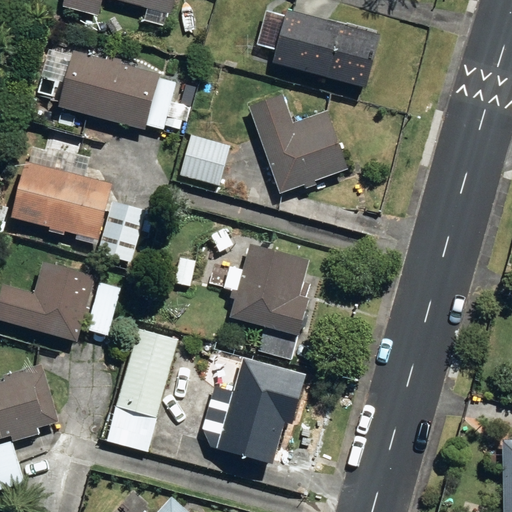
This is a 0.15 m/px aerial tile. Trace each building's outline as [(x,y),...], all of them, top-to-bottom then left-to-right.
[(143,21),(163,25),(166,14),(170,16),(173,0),(63,0),(62,7),(97,16),(101,0),(113,0),(147,9),(143,21)] [(272,64),(366,89),(380,34),(287,9),(285,17),(270,13),(261,46),(276,50),(272,64)] [(107,22),(113,34),(121,30),(115,18),(107,22)] [(244,52),(247,57),(254,54),(252,48),(244,52)] [(58,106),(145,130),(146,125),(163,130),(164,124),(178,128),(185,106),(171,102),(176,83),(159,78),(159,76),(73,52),(72,55),(59,51),(51,79),(65,83),(58,106)] [(183,101),(193,103),(196,87),(187,85),(183,101)] [(249,106),(280,193),(304,185),(305,189),(316,185),(314,181),(346,170),(325,112),(295,123),(284,94),(249,106)] [(181,174),(218,185),(230,146),(192,135),(181,174)] [(12,217),(98,239),(111,185),(73,176),(77,160),(49,153),(47,162),(42,160),(41,167),(25,163),(12,217)] [(107,254),(128,260),(140,214),(119,209),(107,254)] [(211,241),(218,253),(235,243),(228,231),(211,241)] [(183,254),(192,257),(195,246),(186,244),(183,254)] [(258,351),(291,360),(299,329),(306,327),(308,318),(303,314),(307,299),(298,297),(307,261),(250,246),(243,269),(230,266),(223,288),(232,291),(230,298),(235,300),(231,316),(265,326),(258,351)] [(173,285),(190,288),(195,261),(179,258),(173,285)] [(0,295),(0,320),(77,342),(82,322),(85,323),(89,308),(86,307),(95,277),(43,263),(35,293),(3,284),(0,295)] [(85,330),(108,336),(120,289),(98,284),(85,330)] [(117,407),(157,417),(178,339),(138,328),(117,407)] [(211,448),(274,465),(285,423),(292,425),(306,375),(243,358),(234,391),(213,385),(201,430),(211,448)] [(0,382),(0,439),(10,436),(12,441),(39,434),(37,429),(58,422),(41,365),(4,376),(5,381),(0,382)] [(511,511),(511,440),(502,440),(503,511),(511,511)] [(0,444),(0,490),(24,483),(12,441),(0,444)] [(188,511),(173,497),(159,511),(148,511),(146,510),(144,511),(188,511)]
